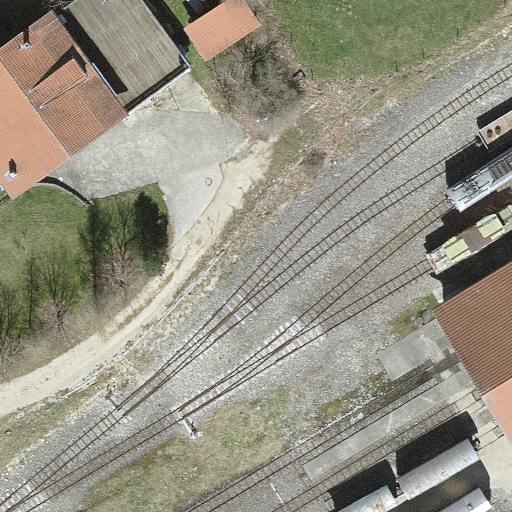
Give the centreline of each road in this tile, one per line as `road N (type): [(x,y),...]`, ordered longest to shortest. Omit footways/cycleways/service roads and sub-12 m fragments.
road 1 (track): [(249,124),(217,218),(141,319),(0,400)]
road 2 (unknown): [(254,511),(394,444)]
